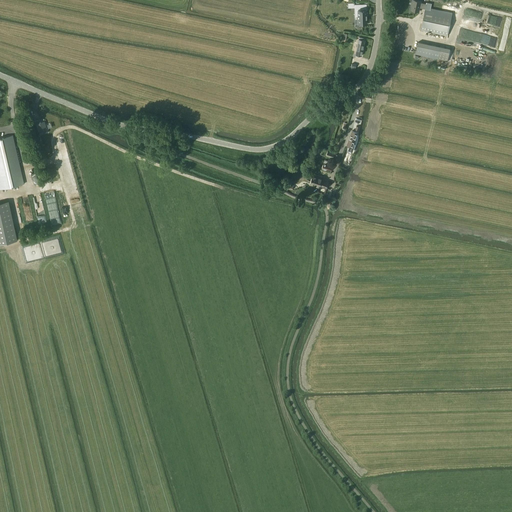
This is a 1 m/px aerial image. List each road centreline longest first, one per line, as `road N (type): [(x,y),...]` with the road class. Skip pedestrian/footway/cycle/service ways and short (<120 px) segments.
road 1 (track): [(221,187),(67,127),(52,140),(74,226),(21,241)]
road 2 (unclassified): [(142,129),(270,148),(352,90)]
road 3 (track): [(511,15),(463,4),(450,43),(378,15)]
road 4 (unclassified): [(142,129),(0,74)]
